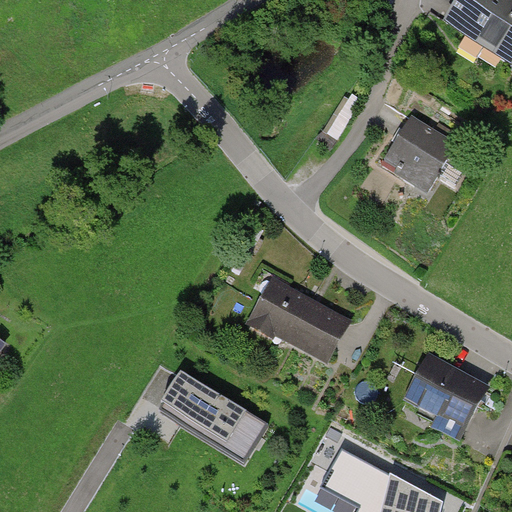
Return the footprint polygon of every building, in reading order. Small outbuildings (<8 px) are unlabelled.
[(511,0),(462,0),(445,28),(511,68),(511,0)] [(383,169),(428,197),(459,147),(413,119),(383,169)] [(274,280),(247,328),(275,344),(277,341),(329,370),(354,325),(274,280)] [(0,360),(8,350),(0,343),(0,360)] [(484,396),(428,365),(405,408),(435,425),(430,434),(455,448),(484,396)] [(406,402),(419,375),(399,366),(387,393),(406,402)] [(158,415),(243,467),(268,428),(182,375),(158,415)] [(442,511),(444,507),(342,452),(330,474),(345,482),(340,490),(365,503),(359,511),(442,511)]
